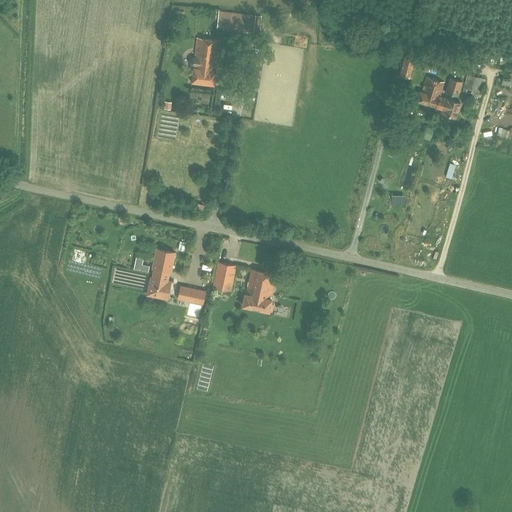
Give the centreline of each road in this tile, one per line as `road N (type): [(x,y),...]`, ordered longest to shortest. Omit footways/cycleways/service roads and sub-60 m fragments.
road 1 (unclassified): [(511,294),(0,180)]
road 2 (track): [(492,73),(438,277)]
